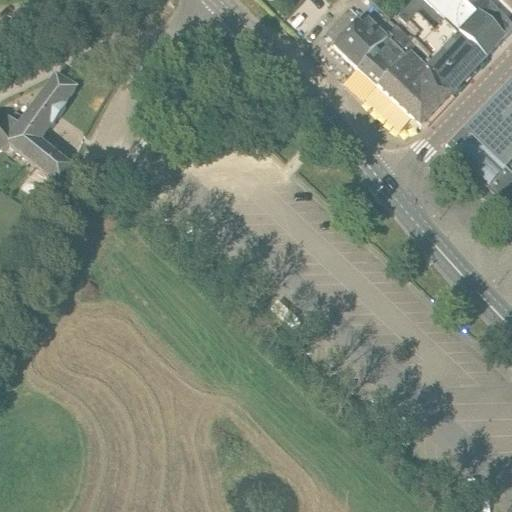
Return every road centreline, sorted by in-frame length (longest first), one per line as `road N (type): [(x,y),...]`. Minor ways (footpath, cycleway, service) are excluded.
road 1 (secondary): [(385,184),(218,0)]
road 2 (secondary): [(511,325),(385,184)]
road 3 (tertiary): [(385,184),(511,57)]
